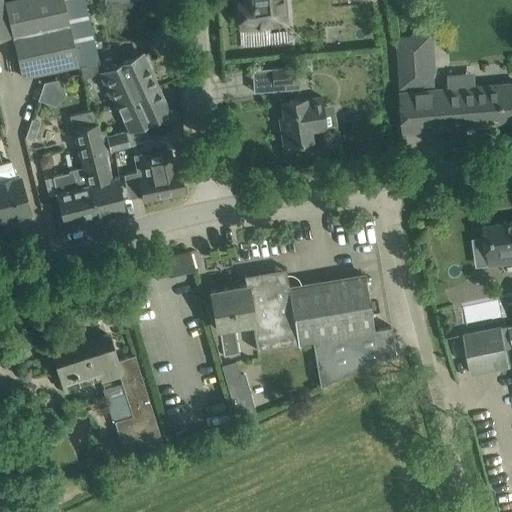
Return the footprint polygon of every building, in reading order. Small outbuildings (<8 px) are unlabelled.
[(0,0),(0,37),(10,35),(0,0)] [(63,0),(11,0),(4,2),(21,77),(78,64),(63,0)] [(84,0),(63,0),(78,64),(79,64),(98,60),(84,0)] [(173,0),(159,0),(161,22),(174,21),(173,0)] [(268,16),(284,15),(283,0),(242,0),(242,3),(236,3),(238,27),(268,24),(268,16)] [(411,35),(398,36),(401,86),(435,84),(434,72),(436,72),(434,31),(411,33),(411,35)] [(79,64),(78,64),(81,79),(101,70),(102,73),(99,74),(114,108),(117,107),(142,95),(141,93),(157,86),(142,54),(119,65),(115,56),(98,60),(79,64)] [(298,65),(271,68),(273,85),(300,83),(298,65)] [(42,78),(38,99),(60,103),(64,82),(42,78)] [(481,124),(511,121),(511,84),(401,94),(404,131),(481,125),(481,124)] [(142,95),(117,107),(128,130),(144,123),(151,120),(169,112),(157,86),(141,93),(142,95)] [(326,129),(321,95),(281,102),(285,128),(280,129),(283,151),(299,148),(299,144),(311,142),(310,131),(326,129)] [(82,166),(94,216),(122,209),(119,185),(117,177),(110,179),(103,152),(101,143),(106,142),(105,137),(103,130),(98,132),(92,108),(68,114),(72,129),(82,166)] [(30,119),(24,137),(33,140),(39,122),(30,119)] [(127,146),(124,132),(105,137),(106,142),(101,143),(103,152),(127,146)] [(169,149),(134,156),(135,161),(143,200),(183,193),(178,169),(173,170),(170,154),(169,149)] [(0,220),(28,212),(18,177),(14,178),(10,162),(0,164),(0,220)] [(69,172),(52,177),(63,224),(94,216),(82,166),(68,170),(69,172)] [(511,261),(511,222),(483,226),(484,238),(479,239),(475,242),(474,247),(475,254),(478,258),(482,260),(487,260),(488,265),(511,261)] [(189,252),(164,258),(169,275),(193,269),(189,252)] [(364,275),(288,288),(285,268),(243,275),(245,285),(251,323),(256,350),(313,341),(321,387),(394,354),(390,328),(374,330),(364,275)] [(234,326),(251,323),(245,285),(211,291),(217,329),(218,328),(223,356),(238,353),(234,326)] [(471,372),(511,364),(511,325),(464,334),(471,372)] [(107,335),(52,352),(59,371),(65,390),(66,390),(63,382),(98,371),(100,379),(118,373),(119,376),(125,393),(129,405),(133,418),(115,423),(114,420),(113,421),(124,454),(162,442),(140,374),(134,355),(116,361),(107,335)] [(240,376),(237,361),(223,365),(226,379),(240,376)] [(0,462),(0,510),(15,507),(3,461),(0,462)]
